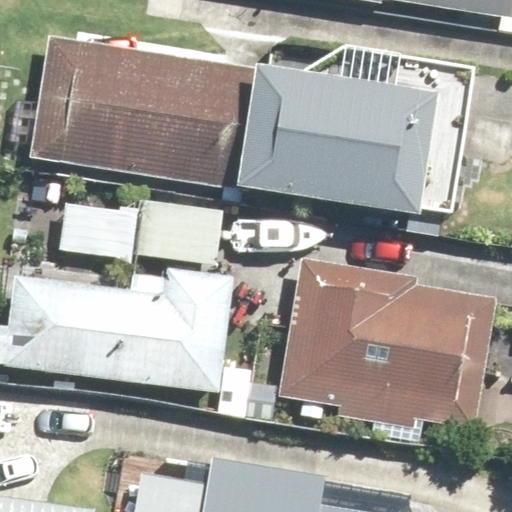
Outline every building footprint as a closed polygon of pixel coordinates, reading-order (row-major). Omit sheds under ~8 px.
[(436,0),(508,10),(509,0),(436,0)] [(237,84),(243,84),(228,178),(410,207),(429,87),(386,81),(392,45),(336,37),(330,71),(248,57),(247,65),(45,33),(34,101),(15,97),(8,140),(27,142),(26,154),(221,184),(237,84)] [(64,202),(59,248),(131,256),(131,252),(212,261),(218,206),(138,197),(137,209),(64,202)] [(273,392),(299,397),(297,413),(318,417),(321,400),(336,402),(335,413),(371,418),(368,432),(417,441),(421,417),(469,425),(492,296),(411,281),(413,273),(297,252),(273,385),(247,380),(242,412),(269,417),(273,392)] [(0,361),(216,389),(231,272),(162,263),(161,273),(127,269),(125,286),(10,271),(3,323),(0,322),(0,361)] [(391,511),(317,499),(322,471),(208,453),(202,480),(136,470),(129,511),(391,511)] [(0,511),(90,511),(91,504),(0,492),(0,511)]
